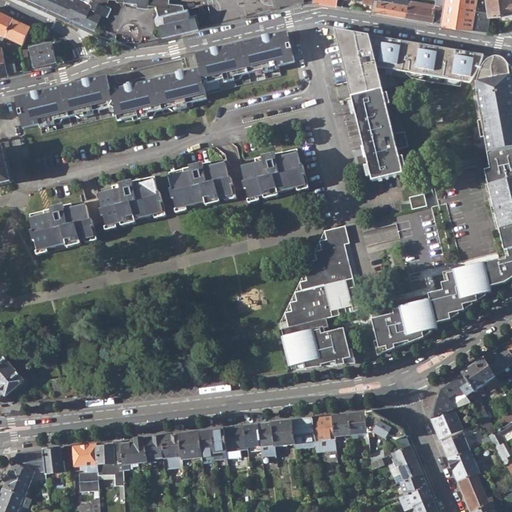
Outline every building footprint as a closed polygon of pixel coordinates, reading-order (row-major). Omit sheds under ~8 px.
[(160,25),(163,37),(199,28),(196,15),(190,16),(188,9),(184,9),(183,4),(170,3),(169,0),(26,0),(94,30),(102,14),(107,16),(111,9),(106,6),(108,0),(115,0),(116,0),(116,2),(137,4),(137,8),(148,10),(149,6),(156,6),(158,16),(155,17),(157,25),(160,25)] [(376,12),(406,17),(408,6),(409,1),(401,0),(382,0),(383,2),(378,2),(376,12)] [(443,6),(444,0),(434,0),(434,4),(409,0),(409,1),(408,6),(406,17),(441,23),(443,6)] [(441,23),(472,29),(474,15),(476,0),(444,0),(443,6),(441,23)] [(511,0),(486,0),(488,14),(485,14),(485,17),(474,15),(472,29),(487,31),(489,15),(502,14),(502,20),(511,18),(511,0)] [(0,35),(5,38),(14,20),(0,13),(0,35)] [(5,38),(22,46),(30,28),(14,20),(5,38)] [(434,84),(449,87),(449,82),(461,84),(469,85),(478,73),(484,56),(334,31),(352,98),(383,90),(379,75),(376,76),(377,70),(386,71),(398,72),(398,78),(413,81),(413,75),(434,79),(434,84)] [(204,85),(224,80),(234,78),(263,71),(265,74),(274,72),(273,68),(295,63),(288,33),(193,56),(197,70),(193,71),(114,91),(110,76),(16,99),(23,129),(44,124),(45,127),(55,125),(54,121),(83,114),(94,112),(110,108),(112,105),(115,107),(118,122),(138,117),(147,115),(178,107),(187,105),(200,102),(208,100),(204,85)] [(30,49),(35,69),(57,64),(52,44),(30,49)] [(480,109),(483,122),(486,139),(489,153),(511,149),(511,69),(510,70),(509,66),(505,62),(498,59),(490,62),(482,71),(478,89),(480,109)] [(6,63),(9,74),(15,73),(13,61),(6,63)] [(136,70),(139,82),(154,78),(151,66),(136,70)] [(413,81),(434,84),(434,79),(413,75),(413,81)] [(366,155),(373,183),(405,175),(383,90),(352,98),(365,149),(363,149),(364,156),(366,155)] [(400,134),(403,147),(410,146),(406,133),(400,134)] [(0,186),(12,183),(4,148),(0,148),(0,186)] [(171,190),(176,213),(236,199),(234,189),(244,186),(248,203),(309,189),(303,165),(300,166),(296,148),(228,167),(222,159),(169,172),(173,190),(171,190)] [(505,251),(509,250),(511,249),(511,149),(489,153),(492,169),(486,170),(505,251)] [(31,233),(37,255),(98,240),(93,224),(103,221),(105,230),(166,216),(160,193),(158,193),(154,176),(96,190),(98,197),(33,213),(30,214),(31,217),(34,232),(31,233)] [(411,197),(414,209),(428,206),(425,194),(411,197)] [(351,280),(347,263),(349,263),(345,246),(344,243),(349,242),(346,227),(325,232),(327,241),(319,243),(322,251),(315,253),(317,262),(309,264),(312,272),(304,274),(307,282),(300,284),(302,292),(295,294),(298,303),(289,305),(293,312),(285,315),(289,329),(282,331),(290,364),(296,363),(298,371),(323,369),(322,366),(338,362),(339,367),(346,366),(345,361),(351,359),(345,330),(331,333),(327,334),(326,328),(329,327),(327,319),(332,318),(331,312),(338,310),(353,307),(347,281),(351,280)] [(511,249),(509,250),(510,257),(507,258),(507,259),(485,265),(485,263),(470,266),(471,269),(448,274),(450,281),(442,283),(444,291),(430,295),(431,301),(416,305),(416,307),(394,312),(395,316),(373,321),(380,351),(387,348),(389,353),(396,350),(395,346),(409,343),(410,345),(425,338),(423,333),(438,329),(437,324),(452,320),(450,315),(465,311),(463,305),(478,302),(477,296),(491,293),(490,288),(503,285),(511,278),(511,249)] [(499,300),(497,296),(489,302),(490,304),(491,305),(499,300)] [(495,376),(511,364),(511,353),(506,344),(486,358),(495,376)] [(0,354),(0,389),(7,398),(26,381),(3,353),(0,354)] [(463,374),(475,391),(467,396),(468,398),(470,398),(472,403),(490,437),(497,433),(479,398),(485,394),(486,390),(483,386),(486,384),(491,391),(500,385),(495,376),(486,358),(463,374)] [(455,379),(467,396),(475,391),(463,374),(455,379)] [(441,390),(432,419),(455,410),(472,403),(470,398),(468,398),(467,396),(455,379),(441,390)] [(54,383),(58,399),(67,398),(65,390),(63,380),(54,383)] [(441,440),(464,431),(455,410),(432,419),(441,440)] [(389,435),(397,440),(407,436),(404,430),(373,412),(366,413),(368,433),(375,432),(386,440),(389,435)] [(352,435),(352,440),(358,439),(357,435),(368,433),(366,413),(349,415),(352,435)] [(511,413),(500,421),(504,428),(511,422),(511,413)] [(336,437),(352,435),(349,415),(334,417),(336,437)] [(313,419),(316,442),(337,440),(336,437),(334,417),(313,419)] [(296,445),(297,449),(317,446),(316,442),(313,419),(293,421),(296,445)] [(274,423),(277,447),(296,445),(293,421),(274,423)] [(511,460),(511,452),(506,441),(503,436),(507,433),(511,430),(511,422),(504,428),(497,433),(490,437),(493,442),(505,465),(511,460)] [(262,446),(263,457),(278,456),(277,447),(274,423),(259,425),(262,446)] [(248,448),(262,446),(259,425),(245,427),(248,448)] [(224,429),(226,453),(240,451),(248,450),(248,448),(245,427),(224,429)] [(211,431),(215,461),(227,460),(226,453),(224,429),(211,431)] [(203,462),(203,465),(215,464),(215,461),(211,431),(199,432),(202,458),(203,462)] [(182,457),(183,460),(202,458),(199,432),(180,435),(182,457)] [(180,435),(162,437),(164,458),(165,460),(166,470),(184,468),(183,465),(183,460),(182,457),(180,435)] [(443,444),(450,461),(472,451),(465,435),(443,444)] [(148,462),(148,463),(156,462),(156,459),(164,458),(162,437),(145,439),(148,462)] [(483,440),(485,445),(493,442),(490,437),(483,440)] [(123,441),(124,468),(130,467),(130,465),(148,462),(145,439),(123,441)] [(99,472),(99,475),(115,475),(116,485),(121,486),(122,499),(125,500),(124,468),(123,441),(98,444),(99,472)] [(101,500),(100,490),(99,475),(99,472),(98,444),(74,447),(76,472),(84,470),(84,473),(80,473),(82,492),(96,491),(96,500),(101,500)] [(393,455),(399,468),(417,461),(411,446),(393,455)] [(44,450),(47,478),(64,476),(64,472),(66,472),(65,463),(62,463),(61,448),(44,450)] [(240,451),(226,453),(227,460),(242,458),(240,451)] [(450,461),(459,482),(478,474),(481,473),(472,451),(450,461)] [(392,471),(395,477),(402,474),(405,482),(424,476),(417,461),(399,468),(392,471)] [(4,488),(30,499),(32,494),(28,492),(36,473),(14,465),(4,488)] [(402,483),(405,482),(402,474),(395,477),(397,484),(402,483)] [(459,482),(471,511),(477,511),(493,502),(494,501),(493,497),(489,499),(478,474),(459,482)] [(406,495),(429,488),(424,476),(405,482),(402,483),(406,495)] [(0,499),(0,511),(18,511),(21,506),(29,509),(32,500),(30,499),(4,488),(0,499)] [(399,497),(405,511),(407,510),(414,507),(434,499),(429,488),(406,495),(399,497)] [(439,511),(434,499),(414,507),(415,511),(439,511)] [(496,511),(493,502),(477,511),(496,511)]
